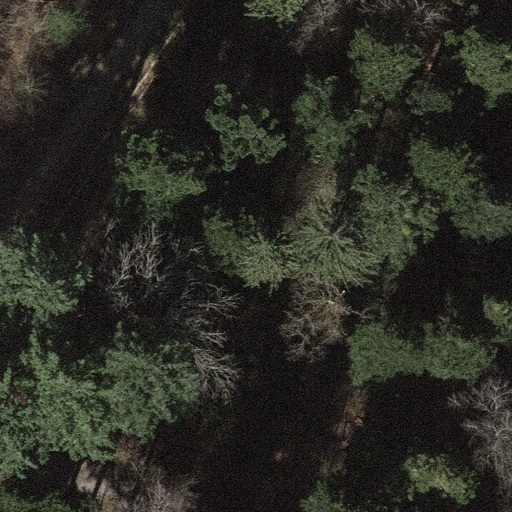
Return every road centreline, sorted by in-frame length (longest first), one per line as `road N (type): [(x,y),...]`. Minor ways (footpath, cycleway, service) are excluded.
road 1 (track): [(0,247),(160,0)]
road 2 (track): [(206,511),(168,492),(0,454)]
